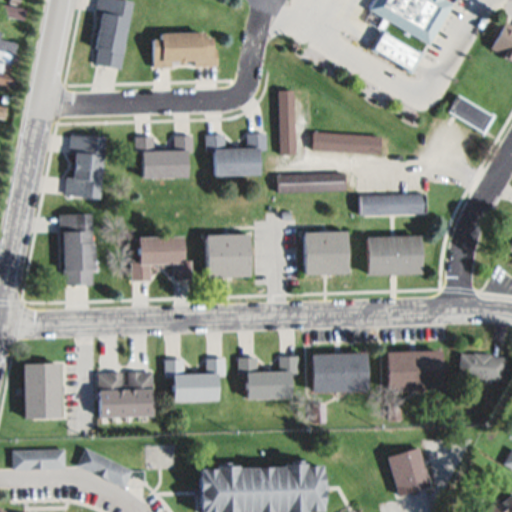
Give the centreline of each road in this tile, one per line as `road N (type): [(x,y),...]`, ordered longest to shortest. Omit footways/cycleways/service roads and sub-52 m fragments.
road 1 (residential): [(511,313),(0,325)]
road 2 (residential): [(0,320),(62,0)]
road 3 (residential): [(42,107),(237,98),(262,13)]
road 4 (residential): [(461,311),(466,241),(511,155)]
